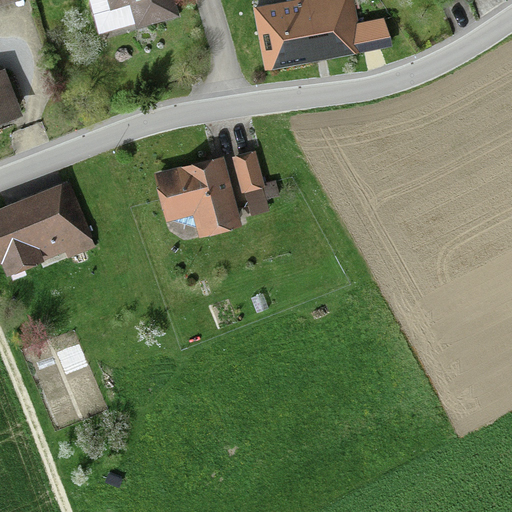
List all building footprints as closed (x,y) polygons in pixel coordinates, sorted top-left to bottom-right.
[(173,12),(169,0),(89,0),(98,29),(103,32),(173,12)] [(382,45),(378,21),(355,25),(349,0),(304,0),(255,9),(265,59),(358,42),(359,50),(382,45)] [(0,118),(14,113),(16,113),(0,75),(0,74),(0,118)] [(249,205),(266,201),(253,153),(236,158),(249,205)] [(219,162),(161,177),(173,220),(196,226),(202,225),(203,229),(235,221),(219,162)] [(94,247),(70,189),(0,217),(0,253),(8,272),(54,253),(53,251),(65,246),(69,257),(94,247)]
